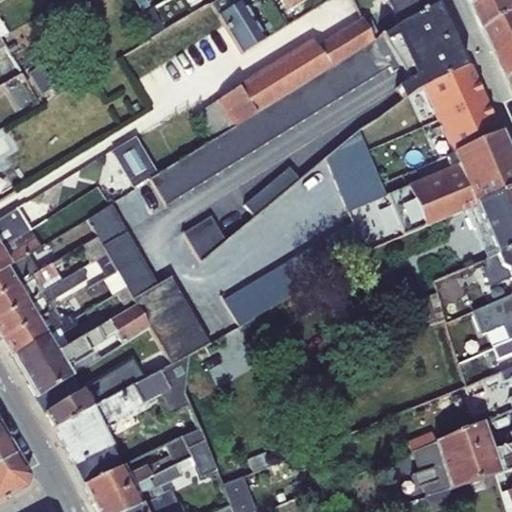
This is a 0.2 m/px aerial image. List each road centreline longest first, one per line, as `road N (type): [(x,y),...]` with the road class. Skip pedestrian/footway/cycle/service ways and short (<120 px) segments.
road 1 (unknown): [(460,26),(177,216)]
road 2 (residential): [(511,139),(448,0)]
